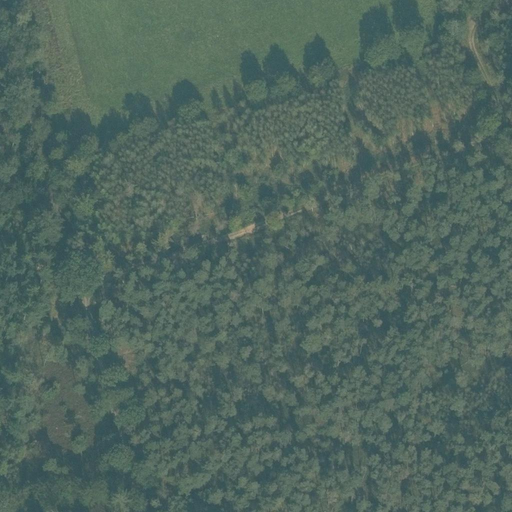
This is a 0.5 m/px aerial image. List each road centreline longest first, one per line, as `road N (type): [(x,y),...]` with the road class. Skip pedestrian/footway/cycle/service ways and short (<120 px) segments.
road 1 (track): [(80,285),(497,137),(473,25),(511,12)]
road 2 (track): [(80,285),(0,3)]
road 3 (track): [(141,492),(80,285)]
road 4 (track): [(0,507),(141,492)]
